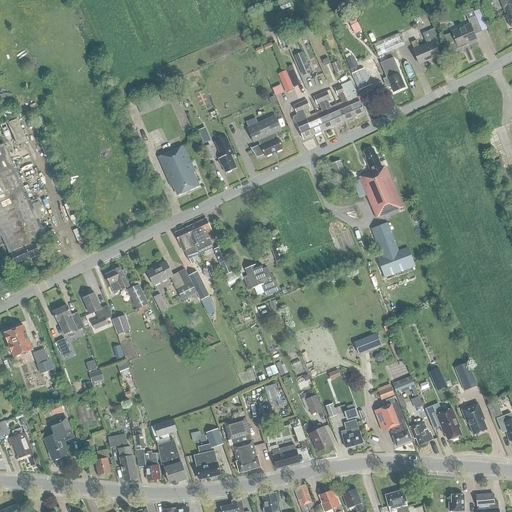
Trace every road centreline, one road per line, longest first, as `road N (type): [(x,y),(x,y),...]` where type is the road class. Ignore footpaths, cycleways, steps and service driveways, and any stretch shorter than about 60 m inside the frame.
road 1 (unclassified): [(0,308),(511,54)]
road 2 (tertiary): [(0,482),(221,492),(360,463),(511,471)]
